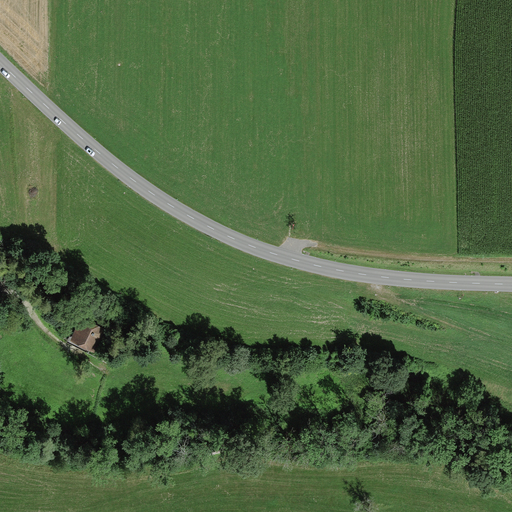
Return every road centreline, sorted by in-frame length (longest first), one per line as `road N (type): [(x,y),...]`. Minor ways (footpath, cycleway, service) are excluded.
road 1 (tertiary): [(511,283),(350,272),(262,249),(117,166),(0,61)]
road 2 (track): [(0,264),(44,328),(94,364)]
